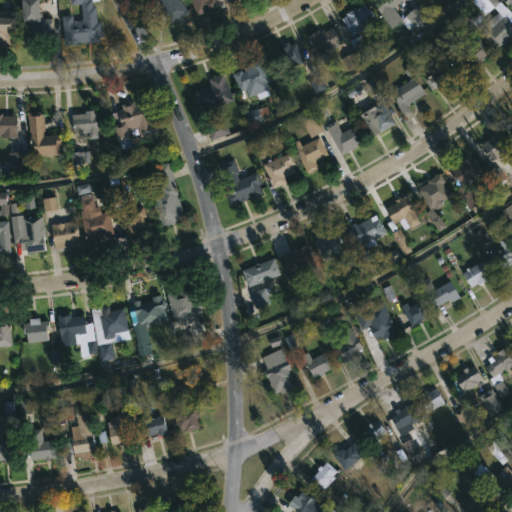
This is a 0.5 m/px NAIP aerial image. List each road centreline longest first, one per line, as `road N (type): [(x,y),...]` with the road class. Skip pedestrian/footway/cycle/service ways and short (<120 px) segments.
road 1 (residential): [(511,82),(392,167),(295,217),(184,259),(0,287)]
road 2 (residential): [(511,306),(363,395),(234,453),(138,478),(0,496)]
road 3 (tertiary): [(120,0),(191,159),(226,281),(236,390),(229,511)]
road 4 (residential): [(305,0),(239,36),(154,62),(0,80)]
